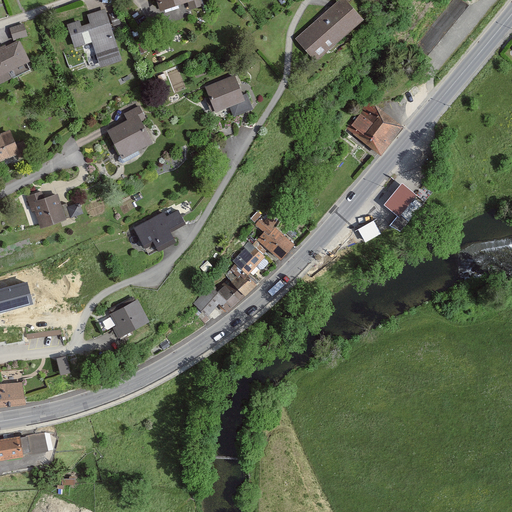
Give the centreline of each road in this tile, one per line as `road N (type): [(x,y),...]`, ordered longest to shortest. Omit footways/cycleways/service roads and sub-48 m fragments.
road 1 (primary): [(0,422),(129,385),(253,306),(326,233),(511,14)]
road 2 (residential): [(0,359),(74,349),(93,302),(153,273),(187,243),(280,91),(290,33),(308,0)]
